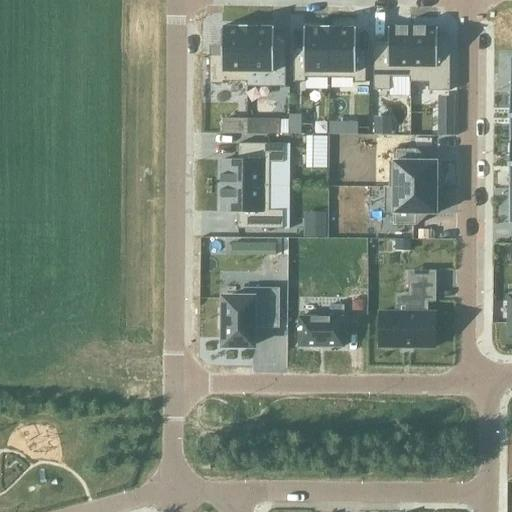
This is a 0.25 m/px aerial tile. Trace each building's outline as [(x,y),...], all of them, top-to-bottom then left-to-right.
[(36,0),(36,22),(74,22),(74,1),(36,0)] [(36,22),(36,43),(74,44),(74,22),(36,22)] [(209,55),(209,83),(222,83),(222,81),(246,81),(247,81),(247,26),(237,26),(237,27),(221,26),(221,55),(209,55)] [(246,81),(246,86),(285,86),(285,34),(273,34),(273,27),(256,27),(256,26),(247,26),(247,81),(246,81)] [(293,56),(293,82),(304,82),(304,77),(329,77),(329,26),(319,26),(319,27),(303,27),(303,56),(293,56)] [(329,26),(329,77),(353,78),(353,82),(365,82),(365,56),(355,56),(355,27),(339,27),(329,26)] [(373,44),(372,90),(389,90),(389,77),(408,77),(409,77),(410,27),(387,27),(387,44),(373,44)] [(408,77),(408,96),(409,96),(409,82),(427,82),(427,90),(448,91),(449,37),(436,37),(436,27),(410,27),(409,77),(408,77)] [(36,43),(35,66),(74,66),(74,44),(36,43)] [(18,78),(18,115),(73,115),(73,107),(73,90),(56,90),(56,78),(18,78)] [(18,115),(17,152),(55,152),(55,141),(72,141),(73,124),(73,115),(18,115)] [(246,119),(246,134),(278,134),(278,120),(246,119)] [(220,181),(220,182),(221,182),(221,186),(269,186),(269,162),(283,162),(283,143),(237,143),(237,160),(221,160),(221,174),(220,174),(220,175),(221,175),(221,181),(220,181)] [(388,186),(388,187),(436,187),(436,161),(416,161),(416,149),(393,149),(393,161),(388,161),(388,186)] [(17,160),(16,200),(73,200),(73,192),(72,192),(72,174),(55,174),(55,160),(17,160)] [(220,196),(220,197),(221,197),(221,211),(237,212),(237,228),(282,229),(282,210),(268,210),(269,186),(221,186),(221,189),(220,189),(220,190),(221,190),(221,196),(220,196)] [(383,186),(383,213),(392,213),(392,225),(415,225),(416,213),(435,213),(436,187),(388,187),(388,186),(383,186)] [(5,222),(5,240),(54,240),(54,224),(72,225),(72,209),(73,209),(73,200),(16,200),(16,201),(20,201),(20,222),(5,222)] [(379,312),(378,347),(434,347),(434,312),(426,312),(426,300),(434,300),(434,284),(408,284),(408,312),(379,312)] [(19,285),(19,328),(20,328),(20,322),(30,323),(30,327),(33,327),(32,344),(67,344),(68,296),(46,296),(46,285),(19,285)] [(220,312),(220,326),(223,326),(222,345),(252,346),(252,324),(278,324),(279,288),(243,287),(243,298),(223,297),(223,312),(220,312)] [(299,317),(298,346),(343,346),(343,305),(331,305),(331,317),(299,317)]
